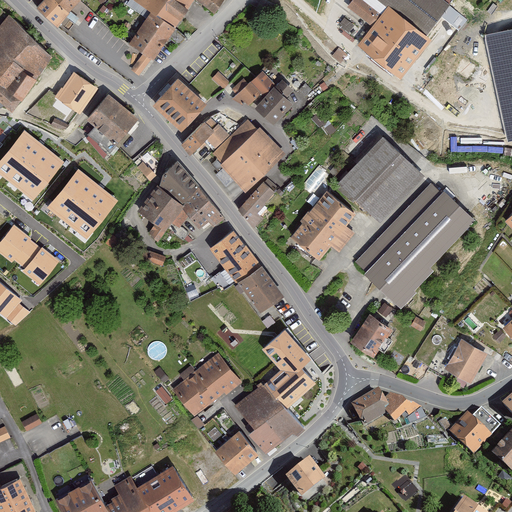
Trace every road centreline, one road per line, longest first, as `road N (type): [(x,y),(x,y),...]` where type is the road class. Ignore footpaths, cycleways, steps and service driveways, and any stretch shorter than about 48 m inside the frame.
road 1 (residential): [(136,102),(304,305),(350,382)]
road 2 (residential): [(350,382),(315,434),(211,511)]
road 3 (residential): [(350,382),(460,407),(511,384)]
road 4 (residential): [(17,0),(136,102)]
road 5 (residential): [(241,0),(136,102)]
